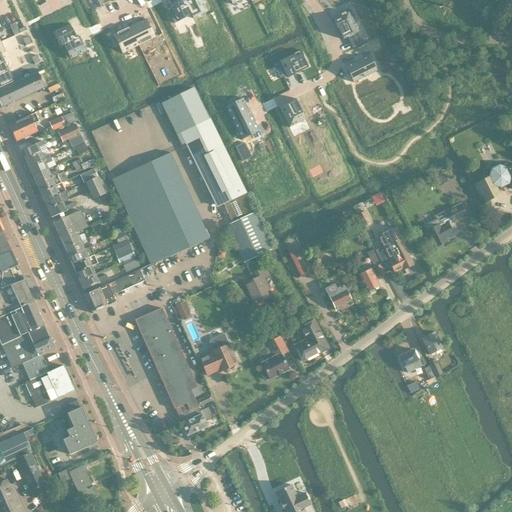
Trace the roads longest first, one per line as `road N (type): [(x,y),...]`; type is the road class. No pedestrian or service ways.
road 1 (unclassified): [(162,494),(511,235)]
road 2 (secondary): [(162,494),(0,158)]
road 3 (residential): [(310,0),(332,35),(335,67),(264,108)]
